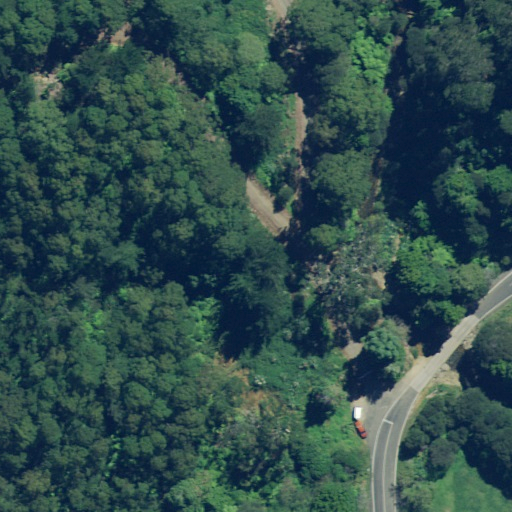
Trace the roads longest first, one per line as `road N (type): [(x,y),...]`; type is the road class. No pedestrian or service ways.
road 1 (track): [(409,396),(300,127),(280,0)]
road 2 (unclassified): [(389,511),(387,461),(409,396),(436,358),(511,288)]
